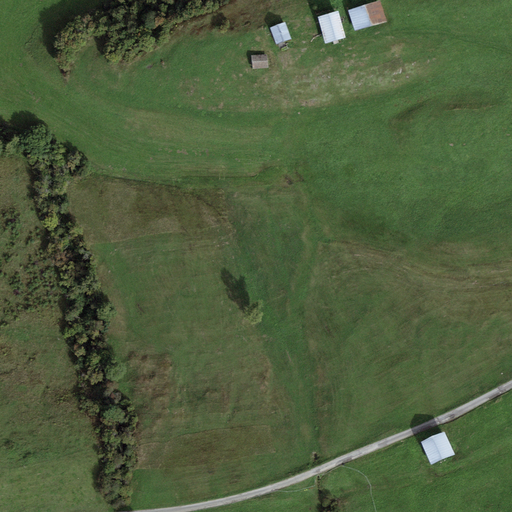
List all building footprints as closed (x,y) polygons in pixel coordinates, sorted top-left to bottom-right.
[(386,5),(354,15),(360,36),(392,26),(386,5)] [(344,15),(323,20),(330,46),(350,41),(344,15)] [(288,27),(275,30),(280,47),(293,44),(288,27)] [(274,58),(257,60),(258,71),(275,69),(274,58)] [(448,437),(428,446),(436,466),(456,458),(448,437)]
